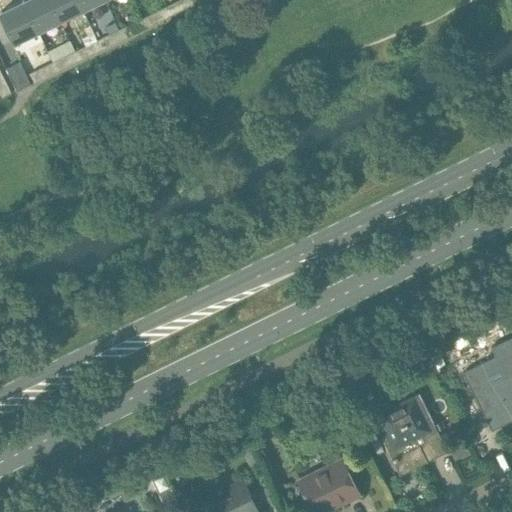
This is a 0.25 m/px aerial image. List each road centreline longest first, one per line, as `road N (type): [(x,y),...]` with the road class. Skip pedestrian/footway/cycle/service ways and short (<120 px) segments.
road 1 (secondary): [(0,462),(511,213)]
road 2 (secondary): [(511,151),(0,396)]
